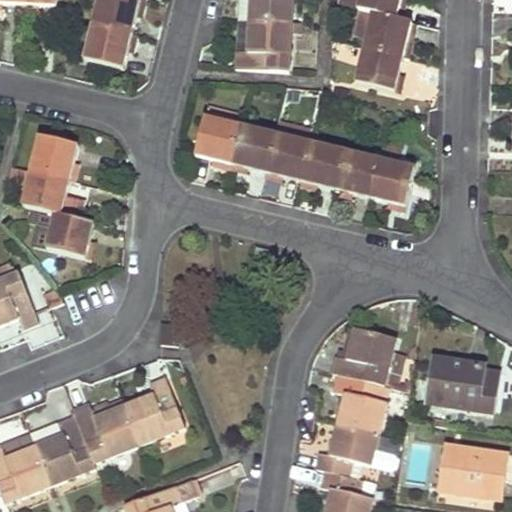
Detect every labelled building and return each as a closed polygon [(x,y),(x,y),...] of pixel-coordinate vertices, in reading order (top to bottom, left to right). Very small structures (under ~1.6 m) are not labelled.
[(33,8),(58,9),(58,0),(22,0),(23,7),(33,8)] [(134,0),(101,0),(94,29),(133,38),(136,25),(141,1),(134,0)] [(252,24),(253,0),(241,0),(240,24),(252,24)] [(253,0),(252,24),(293,26),(293,17),(294,0),(253,0)] [(360,13),(363,0),(338,0),(337,8),(360,13)] [(363,0),(360,13),(375,16),(399,21),(403,4),(404,0),(363,0)] [(375,16),(366,51),(406,60),(410,43),(414,24),(399,21),(375,16)] [(304,18),(293,17),(293,26),(304,27),(304,18)] [(237,71),(290,75),(292,34),(293,26),(252,24),(250,55),(238,54),(237,71)] [(250,55),(252,24),(240,24),(238,54),(250,55)] [(304,27),(293,26),(292,34),(303,36),(304,27)] [(94,29),(88,62),(125,72),(129,55),(133,38),(94,29)] [(359,86),(398,95),(401,80),(406,60),(366,51),(359,86)] [(213,162),(232,167),(242,128),(244,119),(210,110),(197,159),(213,162)] [(314,133),(280,125),(277,137),(312,146),(314,133)] [(249,172),(266,176),(277,137),(242,128),(232,167),(249,172)] [(277,137),(266,176),(284,181),(302,185),(312,146),(277,137)] [(79,148),(42,139),(34,175),(71,183),(74,171),(79,148)] [(312,146),(302,185),(317,188),(337,192),(346,153),(312,146)] [(391,206),(408,210),(418,163),(406,160),(408,151),(386,146),(382,163),(373,202),(391,206)] [(346,153),(337,192),(354,197),(373,202),(382,163),(346,153)] [(71,183),(34,175),(25,209),(57,217),(63,218),(67,201),(71,183)] [(57,217),(49,251),(87,261),(91,244),(95,227),(63,218),(57,217)] [(12,265),(0,269),(0,283),(17,277),(12,265)] [(17,277),(0,283),(0,327),(21,320),(25,330),(39,324),(20,276),(17,277)] [(61,295),(57,290),(43,296),(49,310),(52,309),(64,304),(61,295)] [(413,326),(419,327),(421,311),(415,310),(413,326)] [(162,325),(160,345),(181,348),(184,328),(162,325)] [(357,332),(350,330),(344,352),(340,351),(338,359),(350,362),(357,332)] [(334,375),(340,377),(372,385),(385,389),(387,381),(394,353),(397,342),(357,332),(350,362),(338,359),(334,375)] [(406,357),(394,353),(387,381),(385,389),(408,395),(410,386),(399,384),(406,357)] [(435,361),(428,406),(495,416),(499,390),(485,387),(487,373),(488,368),(435,361)] [(501,375),(487,373),(485,387),(499,390),(501,375)] [(339,426),(379,437),(387,407),(368,402),(372,385),(340,377),(336,393),(347,396),(339,426)] [(125,408),(140,446),(185,428),(166,381),(150,387),(154,397),(125,408)] [(109,406),(107,403),(92,410),(96,420),(125,408),(122,401),(109,406)] [(77,421),(94,464),(140,446),(125,408),(96,420),(92,410),(75,416),(77,421)] [(61,428),(77,421),(75,416),(30,434),(37,450),(66,438),(61,428)] [(66,438),(37,450),(52,489),(97,471),(94,464),(77,421),(61,428),(66,438)] [(354,463),(371,468),(376,449),(379,437),(339,426),(331,457),(354,463)] [(30,434),(0,445),(0,451),(3,450),(7,461),(37,450),(30,434)] [(442,492),(501,501),(504,479),(507,458),(449,448),(442,492)] [(396,454),(376,449),(371,468),(392,472),(398,469),(400,460),(396,454)] [(0,488),(0,489),(7,506),(52,489),(37,450),(7,461),(3,450),(0,451),(0,488)] [(316,471),(327,473),(350,479),(354,463),(331,457),(320,455),(316,471)] [(334,493),(328,511),(370,511),(373,503),(355,498),(359,482),(350,479),(327,473),(322,489),(334,493)] [(193,482),(126,508),(127,511),(172,511),(171,508),(186,502),(199,497),(193,482)] [(189,511),(186,502),(171,508),(172,511),(189,511)]
